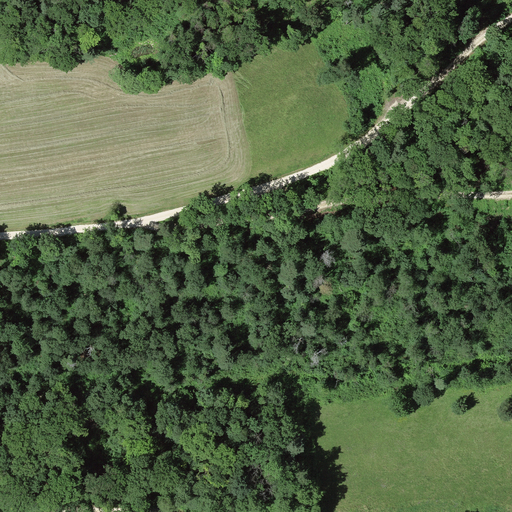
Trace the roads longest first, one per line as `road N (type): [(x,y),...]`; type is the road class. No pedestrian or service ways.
road 1 (unclassified): [(0,235),(133,222),(313,169),(365,140),(511,17)]
road 2 (track): [(133,222),(174,228),(372,198),(511,191)]
road 3 (track): [(0,386),(152,388),(291,373)]
